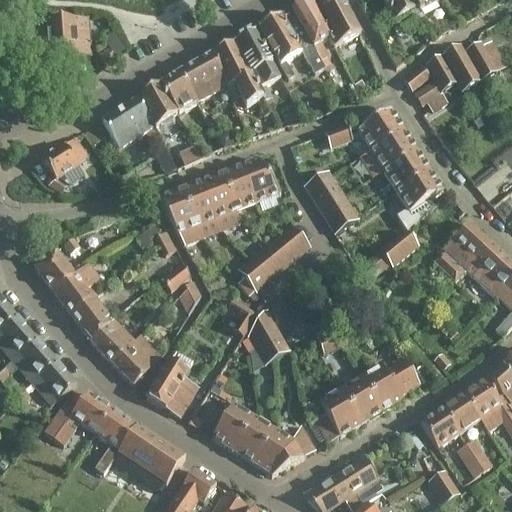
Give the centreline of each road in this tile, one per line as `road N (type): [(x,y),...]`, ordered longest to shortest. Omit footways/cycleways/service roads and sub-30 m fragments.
road 1 (residential): [(0,225),(122,201),(393,94)]
road 2 (tertiary): [(276,505),(97,377),(9,270),(0,237)]
road 3 (residential): [(0,129),(51,118),(265,0)]
road 4 (unclassified): [(276,505),(465,386),(511,345)]
road 5 (residential): [(511,248),(449,177),(393,94)]
road 6 (residential): [(387,80),(511,7)]
